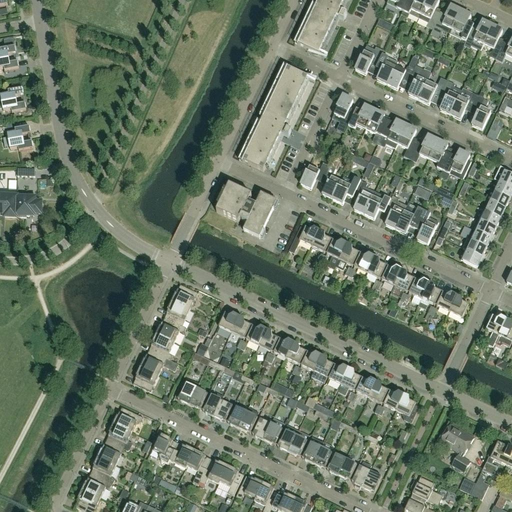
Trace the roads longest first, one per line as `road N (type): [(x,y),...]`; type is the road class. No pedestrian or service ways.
road 1 (tertiary): [(440,394),(169,263)]
road 2 (residential): [(362,511),(111,390)]
road 3 (residential): [(489,293),(284,196)]
road 4 (tertiary): [(94,208),(64,151),(40,21)]
road 5 (residential): [(511,164),(341,78)]
road 6 (residential): [(111,390),(169,263)]
road 7 (residential): [(57,511),(111,390)]
road 8 (residential): [(284,196),(341,78)]
road 9 (residential): [(218,164),(274,47)]
